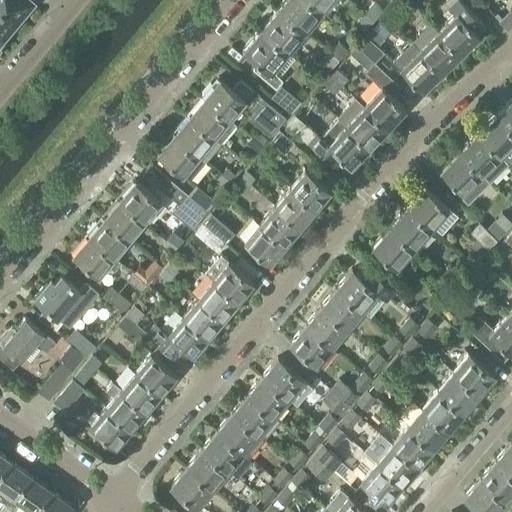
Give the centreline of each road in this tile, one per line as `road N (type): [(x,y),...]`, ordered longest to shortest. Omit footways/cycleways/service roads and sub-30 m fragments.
road 1 (residential): [(511,45),(365,197),(112,502)]
road 2 (residential): [(0,277),(227,0)]
road 3 (residential): [(421,511),(511,403)]
road 4 (residential): [(112,502),(0,419)]
road 5 (residential): [(79,0),(0,93)]
